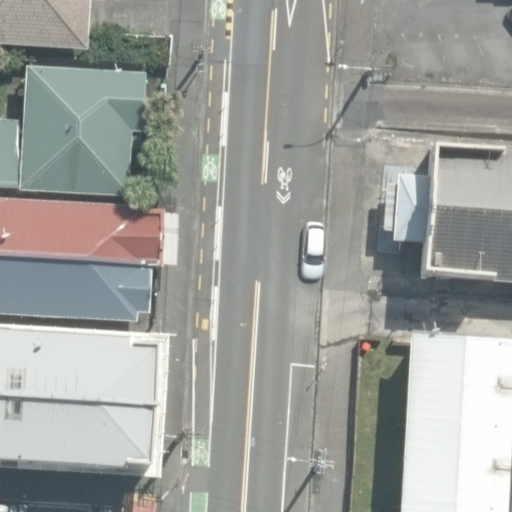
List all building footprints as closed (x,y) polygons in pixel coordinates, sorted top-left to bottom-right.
[(0,0),(0,43),(87,48),(89,0),(0,0)] [(19,191),(127,198),(132,132),(140,132),(144,76),(28,67),(23,124),(0,122),(0,185),(20,187),(19,191)] [(511,152),(433,147),(430,183),(385,179),(381,236),(424,239),(422,278),(511,284),(511,152)] [(0,259),(152,268),(159,268),(163,214),(143,213),(143,207),(0,199),(0,259)] [(150,314),(152,268),(0,259),(0,315),(135,323),(135,313),(150,314)] [(0,468),(145,477),(154,342),(0,331),(0,468)] [(397,511),(504,511),(511,390),(511,344),(408,338),(397,511)]
